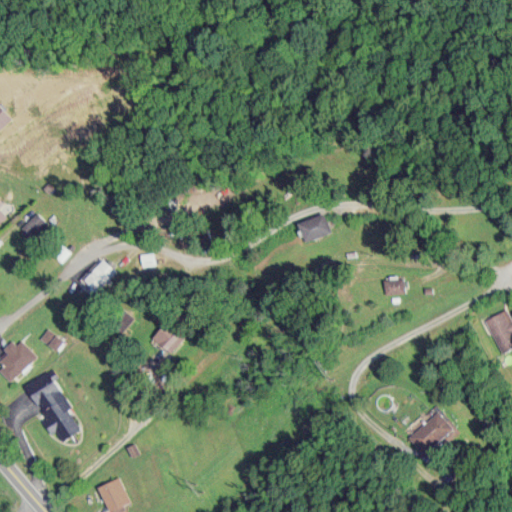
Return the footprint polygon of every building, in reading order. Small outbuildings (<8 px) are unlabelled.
[(305,240),(332,230),(324,209),(297,219),(305,240)] [(49,221),(35,211),(24,229),(37,238),(49,221)] [(80,276),(94,292),(119,268),(105,253),(80,276)] [(511,343),(508,336),(511,334),(511,328),(502,309),(486,317),(502,348),(511,343)] [(185,334),(164,317),(148,336),(169,353),(185,334)] [(0,353),(0,357),(4,361),(0,365),(0,371),(9,380),(36,353),(18,335),(0,353)] [(60,441),(80,427),(67,408),(73,404),(48,368),(22,386),(60,441)] [(132,499),(118,474),(96,486),(110,511),(132,499)]
